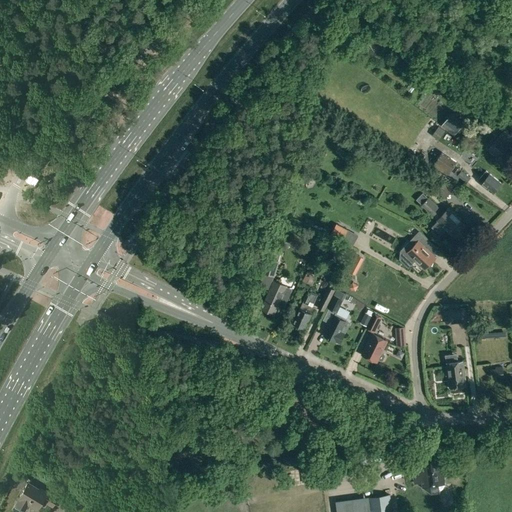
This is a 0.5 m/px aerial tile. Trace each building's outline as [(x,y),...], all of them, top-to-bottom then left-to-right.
[(463,124),(450,114),(442,125),(454,135),(463,124)] [(499,137),(489,149),(499,157),(497,159),(511,171),(511,168),(511,156),(505,151),(511,141),(511,128),(508,125),(499,138),(499,137)] [(439,126),(432,135),(438,140),(445,131),(439,126)] [(443,153),(434,166),(449,175),(457,163),(443,153)] [(458,176),(467,183),(471,178),(462,171),(458,176)] [(486,171),(479,180),(483,183),(481,185),(487,190),(489,188),(494,192),(501,183),(490,174),(486,171)] [(26,181),(34,186),(39,179),(34,176),(36,175),(32,172),(26,181)] [(443,180),(435,189),(445,198),(453,190),(443,180)] [(438,220),(456,237),(466,226),(454,215),(455,213),(449,208),(438,220)] [(343,241),(349,229),(337,223),(331,235),(343,241)] [(416,260),(425,269),(436,258),(427,250),(433,244),(420,231),(414,237),(418,242),(413,247),(409,243),(401,251),(413,262),(416,260)] [(320,247),(333,253),(336,246),(323,240),(320,247)] [(267,257),(262,273),(274,277),(279,261),(278,261),(281,252),(270,249),(268,257),(267,257)] [(338,264),(343,255),(336,252),(332,261),(338,264)] [(303,281),(313,286),(318,273),(309,269),(303,281)] [(292,289),(286,286),(274,281),(262,309),(272,313),(276,303),(284,306),(292,289)] [(316,308),(323,311),(334,289),(327,286),(316,308)] [(328,308),(337,312),(342,301),(333,296),(328,308)] [(300,309),(294,323),(305,328),(308,320),(309,321),(312,314),(311,314),(313,307),(303,303),(300,309)] [(454,323),(453,311),(445,312),(446,324),(454,323)] [(369,320),(372,315),(371,315),(366,312),(363,317),(369,320)] [(336,314),(334,316),(324,336),(336,342),(336,341),(340,343),(350,323),(346,322),(347,320),(336,314)] [(374,314),(367,328),(374,332),(381,317),(374,314)] [(406,345),(405,327),(395,328),(397,346),(406,345)] [(384,354),(382,353),(387,341),(373,334),(362,355),(377,362),(378,360),(380,361),(382,360),(384,356),(384,354)] [(463,361),(457,361),(447,362),(446,363),(447,363),(447,367),(445,367),(446,375),(448,375),(450,388),(449,388),(466,386),(464,374),(465,374),(464,363),(463,363),(463,361)] [(491,378),(504,377),(503,367),(490,368),(491,378)] [(444,485),(443,480),(445,479),(443,467),(440,468),(438,455),(414,459),(417,475),(414,476),(415,478),(421,477),(422,483),(423,483),(424,488),(431,493),(439,491),(444,485)] [(28,484),(18,499),(15,504),(25,510),(28,505),(37,510),(42,501),(52,507),(57,500),(46,493),(45,495),(28,484)] [(372,510),(357,511),(392,511),(390,495),(370,497),(372,510)]
